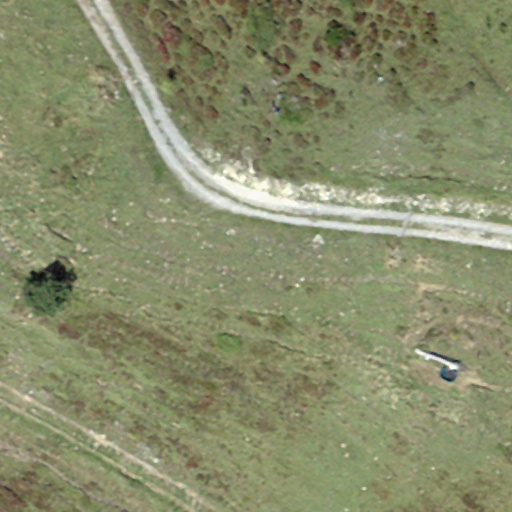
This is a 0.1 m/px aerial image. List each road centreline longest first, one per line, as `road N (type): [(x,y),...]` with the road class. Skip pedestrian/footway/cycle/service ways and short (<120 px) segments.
road 1 (track): [(78,0),(175,142),(228,195),(319,218),(511,234)]
road 2 (track): [(209,511),(152,464),(0,377)]
